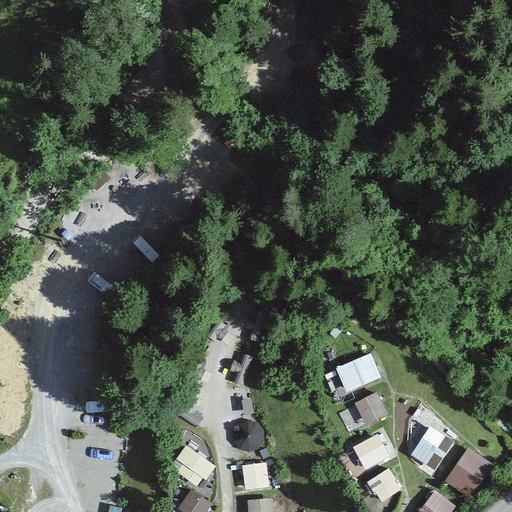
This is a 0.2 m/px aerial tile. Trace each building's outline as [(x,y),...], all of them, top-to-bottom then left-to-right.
[(0,354),(28,356),(31,316),(0,313),(0,354)] [(334,351),(343,379),(385,365),(376,337),(334,351)] [(0,376),(0,407),(7,411),(20,388),(0,376)] [(360,385),(369,410),(392,402),(383,377),(360,385)] [(405,427),(431,427),(431,395),(406,394),(405,427)] [(369,456),(398,444),(387,417),(359,428),(369,456)] [(91,422),(91,449),(124,449),(124,422),(91,422)] [(210,471),(220,446),(185,432),(175,457),(210,471)] [(471,436),(449,471),(476,488),(498,452),(471,436)] [(248,454),(251,478),(274,475),(271,452),(248,454)] [(372,466),(386,489),(407,477),(393,453),(372,466)] [(91,459),(90,485),(116,485),(117,460),(91,459)] [(195,474),(182,493),(205,508),(218,490),(195,474)] [(420,511),(450,511),(463,498),(441,479),(416,508),(420,511)] [(279,487),(253,487),(254,508),(279,508),(279,487)] [(0,511),(9,505),(0,491),(0,511)] [(126,511),(127,496),(98,496),(98,511),(126,511)]
